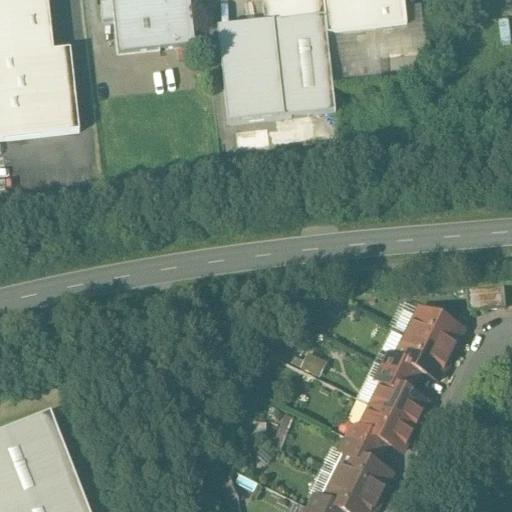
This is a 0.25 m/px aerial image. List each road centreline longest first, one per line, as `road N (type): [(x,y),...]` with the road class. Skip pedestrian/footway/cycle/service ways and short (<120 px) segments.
road 1 (tertiary): [(511,232),(147,273),(0,304)]
road 2 (residential): [(403,511),(473,373),(511,351)]
